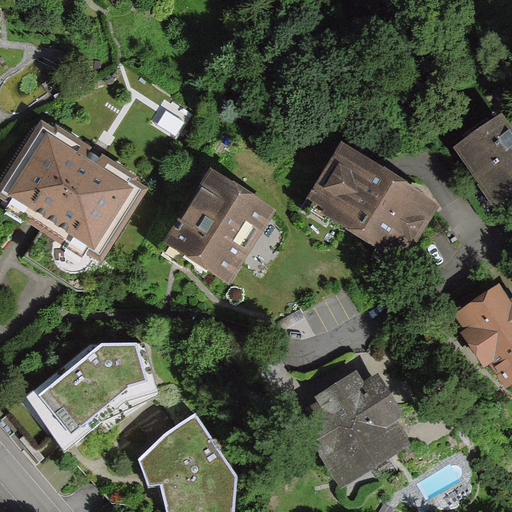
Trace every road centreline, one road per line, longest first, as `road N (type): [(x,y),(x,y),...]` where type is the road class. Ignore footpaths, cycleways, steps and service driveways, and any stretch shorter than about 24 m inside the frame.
road 1 (residential): [(249,337),(321,349),(395,319),(454,276)]
road 2 (residential): [(454,276),(450,217),(411,167)]
